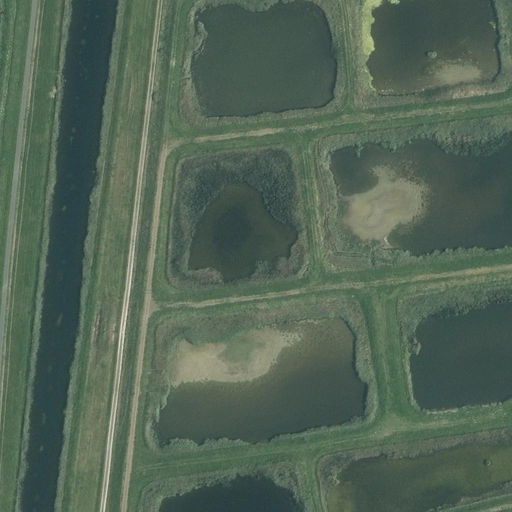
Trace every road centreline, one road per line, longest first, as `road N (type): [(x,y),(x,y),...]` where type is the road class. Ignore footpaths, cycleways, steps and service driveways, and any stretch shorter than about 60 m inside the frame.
road 1 (track): [(122,511),(180,0)]
road 2 (track): [(160,0),(103,511)]
road 3 (track): [(127,473),(511,414)]
road 4 (track): [(145,311),(511,265)]
road 5 (track): [(162,147),(511,102)]
